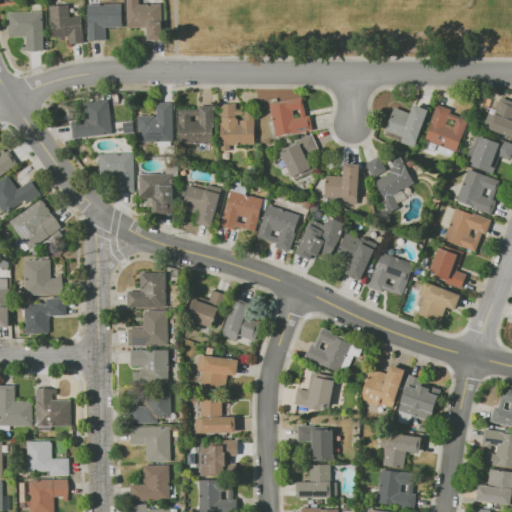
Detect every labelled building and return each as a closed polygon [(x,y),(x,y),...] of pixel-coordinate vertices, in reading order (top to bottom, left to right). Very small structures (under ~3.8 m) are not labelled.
[(127,0),(140,0),(140,4),(162,3),(163,39),(149,40),(148,27),(128,28),(127,0)] [(89,40),(88,4),(122,3),(123,27),(106,27),(107,39),(89,40)] [(27,35),(9,36),(8,12),(33,12),(33,5),(42,4),(43,35),(43,50),(27,50),(27,35)] [(51,6),(70,4),(71,17),(82,16),(85,42),(70,43),(69,36),(53,37),(51,6)] [(415,147),(401,142),(403,137),(387,130),(395,107),(412,113),(415,104),(418,105),(423,92),(432,96),(427,109),(429,110),(415,147)] [(271,103),(303,96),(307,116),(311,115),(314,130),(294,134),(293,133),(277,136),(271,103)] [(511,136),(485,126),(490,113),(494,114),(501,97),(511,100),(511,136)] [(113,134),(73,138),(71,121),(87,120),(85,101),(109,99),(113,134)] [(139,115),(156,115),(156,116),(157,116),(157,102),(174,102),(173,141),(139,141),(139,115)] [(222,150),(221,104),(237,104),(237,109),(243,109),(243,114),(237,114),(237,117),(239,120),(239,124),(241,124),(241,120),(245,120),(245,110),(255,110),(256,144),(230,145),(230,149),(222,150)] [(457,151),(455,150),(452,158),(427,148),(430,140),(426,139),(433,122),(431,122),(438,104),(452,110),(451,113),(469,121),(457,151)] [(181,143),(180,110),(199,109),(199,105),(215,105),(215,124),(214,124),(214,143),(181,143)] [(282,152),(298,144),(297,141),(313,133),(320,148),(306,154),(314,171),(297,179),(296,176),(293,177),(282,152)] [(494,173),(469,164),(471,159),(467,157),(472,144),(476,146),(480,135),(499,142),(500,138),(511,142),(511,156),(511,159),(500,155),(494,173)] [(0,175),(0,156),(3,154),(1,151),(4,148),(6,152),(10,149),(19,162),(0,175)] [(101,153),(134,153),(135,192),(120,192),(119,175),(101,175),(101,153)] [(392,211),(366,163),(379,156),(389,174),(392,172),(391,169),(395,167),(390,158),(399,153),(415,183),(403,190),(407,198),(398,203),(400,207),(392,211)] [(359,204),(343,203),(344,198),(326,197),(327,175),(345,176),(345,163),(361,164),(359,204)] [(140,174),(167,173),(167,165),(174,165),(174,176),(175,214),(153,215),(153,198),(141,198),(140,174)] [(469,168),(501,180),(494,199),(497,201),(492,215),(473,207),(474,206),(457,199),(469,168)] [(0,203),(0,181),(9,175),(19,189),(33,179),(42,193),(25,205),(22,202),(7,213),(0,203)] [(213,227),(197,224),(200,213),(184,209),(190,185),(221,193),(213,227)] [(232,190),(265,199),(256,232),(236,227),(235,230),(222,226),(227,207),(228,207),(232,190)] [(269,204),(301,215),(295,232),(297,233),(290,252),(276,247),(277,244),(258,237),(269,204)] [(31,207),(39,219),(51,211),(62,227),(31,249),(10,221),(31,207)] [(456,207),(473,214),(473,212),(492,219),(487,233),(483,232),(476,251),(444,239),(456,207)] [(297,254),(313,219),(325,225),(327,221),(335,219),(347,224),(343,233),(341,232),(330,258),(321,253),(319,256),(314,253),(311,260),(297,254)] [(362,281),(348,274),(354,259),(339,252),(348,232),(361,238),(361,240),(363,241),(362,243),(376,249),(362,281)] [(442,244),(464,252),(457,270),(467,274),(462,287),(429,275),(440,247),(441,247),(442,244)] [(384,252),(415,264),(402,295),(384,289),(383,292),(369,286),(376,269),(377,269),(384,252)] [(9,265),(0,266),(0,259),(8,258),(9,265)] [(25,260),(52,259),(52,278),(58,278),(58,273),(63,273),(64,295),(26,295),(25,260)] [(128,307),(128,291),(141,291),(141,272),(167,272),(167,300),(168,300),(168,306),(128,307)] [(11,326),(0,326),(0,278),(11,278),(11,326)] [(425,281),(461,295),(456,309),(448,306),(441,322),(418,314),(424,297),(420,295),(425,281)] [(213,327),(188,318),(196,296),(210,301),(214,290),(228,295),(224,307),(220,306),(213,327)] [(26,333),(25,304),(48,303),(48,299),(67,298),(67,315),(50,315),(51,332),(26,333)] [(237,339),(223,335),(236,300),(249,305),(246,314),(263,320),(256,340),(238,334),(237,339)] [(144,310),(169,310),(169,345),(129,346),(129,328),(144,328),(144,310)] [(339,372),(324,365),(323,367),(304,358),(311,344),(315,345),(324,327),(340,335),(339,336),(353,343),(339,372)] [(348,368),(352,355),(359,357),(362,346),(350,343),(343,366),(348,368)] [(131,350),(169,349),(170,379),(142,380),(142,366),(131,366),(131,350)] [(200,354),(239,360),(237,375),(228,374),(226,389),(191,385),(192,375),(197,375),(200,354)] [(393,408),(381,404),(380,405),(361,399),(372,368),(388,373),(391,365),(406,370),(393,408)] [(313,371),(337,376),(329,411),(295,404),(299,388),(309,390),(313,371)] [(410,374),(425,379),(423,383),(442,389),(431,421),(398,410),(410,374)] [(0,425),(0,385),(16,385),(16,401),(33,401),(34,425),(0,425)] [(511,426),(491,421),(501,386),(511,389),(511,426)] [(37,431),(37,388),(53,388),(53,400),(71,399),(72,426),(52,426),(52,430),(37,431)] [(158,423),(134,423),(134,406),(147,405),(147,393),(172,393),(172,417),(158,417),(158,423)] [(197,433),(196,418),(202,418),(201,400),(222,399),(223,417),(236,416),(237,432),(197,433)] [(314,460),(314,447),(310,448),(310,441),(300,442),(299,426),(318,425),(318,428),(334,428),(335,460),(314,460)] [(132,427),(171,426),(171,461),(147,461),(146,444),(132,444),(132,427)] [(511,467),(484,464),(487,443),(483,443),(485,428),(504,431),(504,432),(511,433),(511,467)] [(423,437),(420,453),(407,451),(405,468),(385,465),(387,447),(382,446),(384,431),(423,437)] [(51,470),(29,471),(28,441),(53,440),(53,458),(70,458),(71,475),(51,475),(51,470)] [(238,440),(239,455),(235,455),(236,475),(202,476),(201,441),(238,440)] [(144,465),(171,464),(171,500),(131,500),(131,484),(144,484),(144,465)] [(332,464),(332,482),(338,482),(338,497),(298,498),(298,482),(311,482),(311,464),(332,464)] [(382,469),(396,471),(397,470),(416,473),(413,493),(417,493),(415,507),(378,502),(379,494),(371,493),(372,487),(380,488),(382,469)] [(511,504),(477,500),(479,484),(489,485),(491,469),(511,471),(511,504)] [(31,511),(31,480),(70,479),(70,495),(55,496),(55,511),(31,511)] [(200,511),(200,480),(233,479),(233,499),(237,499),(237,511),(200,511)] [(0,480),(3,480),(3,496),(10,496),(10,511),(0,511),(0,480)] [(170,511),(170,508),(148,508),(148,503),(132,504),(132,511),(170,511)]
